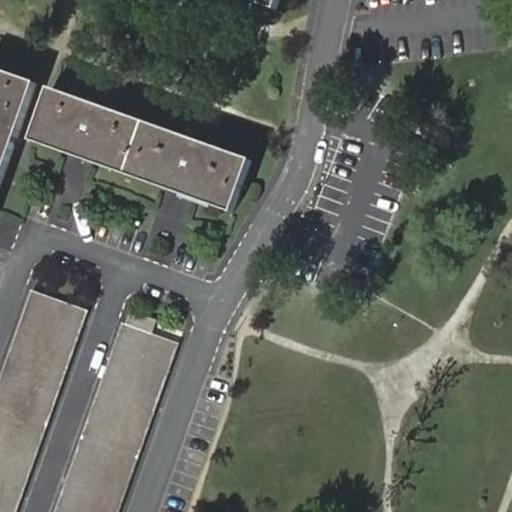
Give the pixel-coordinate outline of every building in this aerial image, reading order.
[(243,0),(276,11),(280,0),(243,0)] [(0,75),(0,193),(37,88),(0,75)] [(235,215),(253,163),(51,93),(32,144),(235,215)] [(33,292),(0,385),(0,511),(20,511),(92,312),(33,292)] [(125,324),(58,511),(123,511),(182,345),(125,324)]
